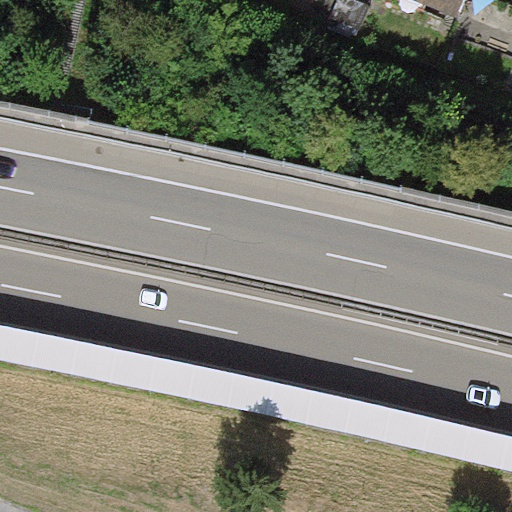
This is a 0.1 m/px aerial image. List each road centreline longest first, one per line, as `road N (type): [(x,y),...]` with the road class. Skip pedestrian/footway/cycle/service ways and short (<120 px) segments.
road 1 (motorway): [(0,282),(511,394)]
road 2 (motorway): [(511,295),(0,185)]
